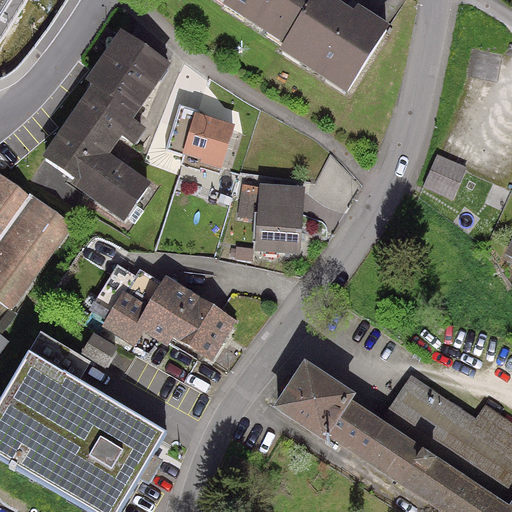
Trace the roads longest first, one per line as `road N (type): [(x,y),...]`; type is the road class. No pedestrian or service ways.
road 1 (residential): [(385,196),(224,420),(179,511)]
road 2 (residential): [(134,0),(205,65),(355,159),(385,196)]
road 3 (residential): [(438,0),(412,126),(385,196)]
road 4 (residential): [(97,0),(31,94),(0,114)]
